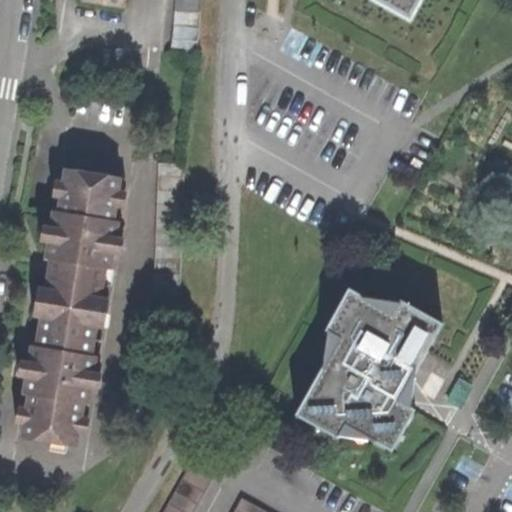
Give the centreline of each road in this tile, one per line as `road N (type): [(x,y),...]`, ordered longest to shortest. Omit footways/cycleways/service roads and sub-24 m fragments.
road 1 (unknown): [(215,164),(361,205),(375,193),(390,145),(390,125),(379,113),(276,51),(225,32)]
road 2 (residential): [(13,0),(0,130)]
